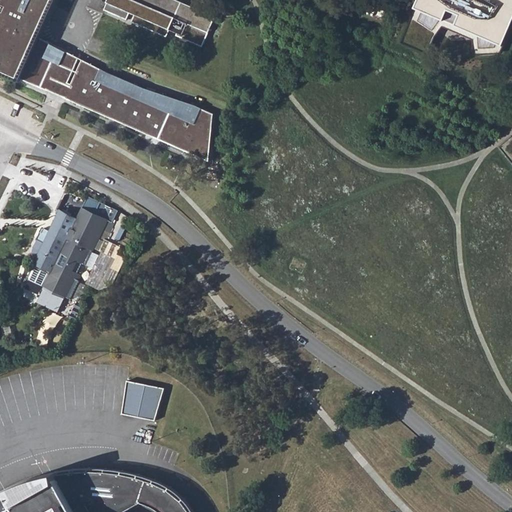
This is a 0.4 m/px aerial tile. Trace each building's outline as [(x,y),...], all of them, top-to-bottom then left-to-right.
[(35,13),(46,18),(53,0),(4,0),(0,10),(0,69),(48,90),(66,51),(38,36),(27,32),(35,13)] [(108,0),(108,2),(104,10),(127,20),(131,13),(135,15),(132,22),(167,37),(170,30),(177,33),(176,36),(202,47),(213,21),(206,18),(208,14),(181,2),(180,6),(165,0),(108,0)] [(46,18),(35,13),(27,32),(38,36),(46,18)] [(82,60),(66,51),(48,90),(65,98),(82,60)] [(147,90),(82,60),(65,98),(210,161),(214,114),(196,106),(147,90)] [(77,219),(60,211),(50,232),(43,228),(34,248),(33,250),(33,251),(33,253),(33,254),(34,255),(35,256),(36,257),(37,257),(38,258),(35,264),(52,272),(45,286),(71,299),(81,281),(79,280),(81,274),(78,273),(83,263),(86,265),(108,220),(113,223),(119,211),(117,210),(101,202),(95,213),(83,207),(77,219)] [(161,385),(127,381),(123,414),(157,418),(161,385)] [(38,479),(25,484),(10,490),(0,496),(0,511),(191,511),(183,501),(170,490),(156,483),(139,478),(122,474),(109,472),(93,471),(76,472),(69,473),(56,475),(38,479)]
